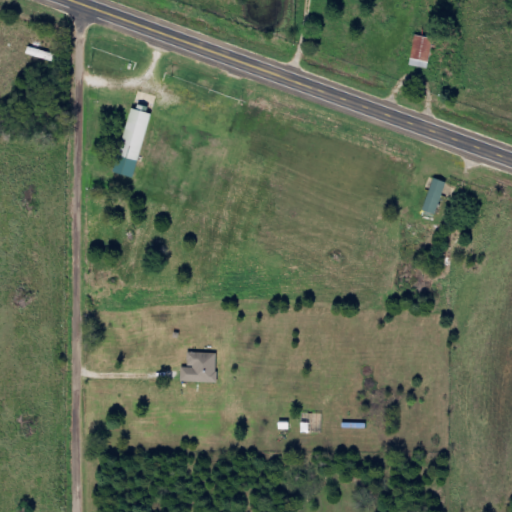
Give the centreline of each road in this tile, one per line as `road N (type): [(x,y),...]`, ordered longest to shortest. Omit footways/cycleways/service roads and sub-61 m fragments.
road 1 (residential): [(79,8),(80,511)]
road 2 (primary): [(511,166),(56,0)]
